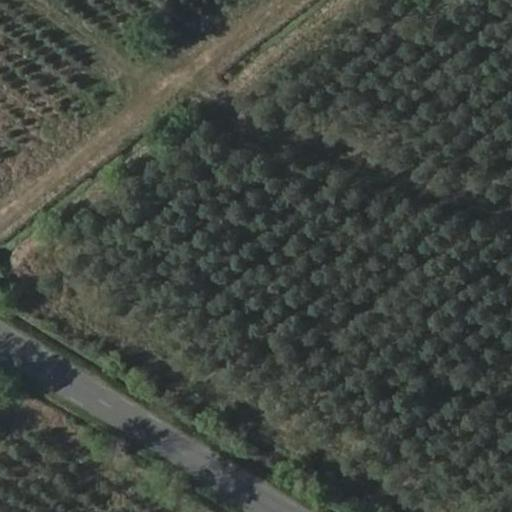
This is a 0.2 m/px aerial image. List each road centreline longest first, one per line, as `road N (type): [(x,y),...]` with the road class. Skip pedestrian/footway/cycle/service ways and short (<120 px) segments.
road 1 (track): [(109,38),(186,59),(331,132),(511,185)]
road 2 (track): [(263,0),(0,211)]
road 3 (secondary): [(0,340),(278,511)]
road 4 (track): [(0,151),(115,59),(104,15),(83,0)]
